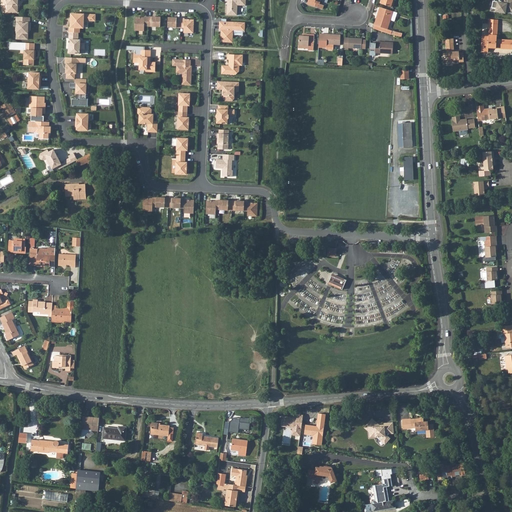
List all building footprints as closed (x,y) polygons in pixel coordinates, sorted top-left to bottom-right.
[(8,0),(8,11),(10,13),(19,14),(20,6),(20,2),(21,2),(21,0),(8,0)] [(231,0),(231,2),(229,4),(229,14),(239,15),(239,5),(247,5),(247,0),(231,0)] [(498,1),(496,11),(506,14),(507,11),(511,11),(511,0),(505,0),(505,2),(498,1)] [(380,11),(376,25),(387,28),(391,17),(395,19),(397,12),(380,6),(379,10),(380,11)] [(71,28),(71,33),(80,33),(81,33),(82,29),(85,29),(86,21),(93,22),(93,15),(73,14),(73,19),(74,19),(73,22),(72,22),(72,28),(71,28)] [(186,20),(186,19),(179,19),(179,18),(154,17),(154,18),(146,17),(146,18),(137,18),(136,31),(146,31),(146,27),(186,28),(186,33),(195,33),(195,20),(186,20)] [(31,24),(32,18),(18,18),(18,22),(19,23),(19,27),(17,29),(17,32),(19,33),(18,40),(30,40),(30,24),(31,24)] [(246,23),(222,22),(221,29),(223,29),(223,41),(234,41),(234,29),(246,30),(246,23)] [(374,24),(373,27),(391,33),(392,30),(387,28),(376,25),(374,24)] [(483,42),(483,52),(490,52),(490,48),(511,48),(511,39),(498,39),(499,24),(490,24),(490,35),(483,35),(483,42)] [(340,33),(318,32),(318,46),(326,46),(325,48),(333,48),(333,43),(339,44),(340,33)] [(80,33),(71,33),(71,40),(72,40),(72,49),(70,49),(70,54),(82,55),(82,50),(86,50),(86,44),(82,44),(82,41),(80,40),(80,33)] [(314,33),(304,33),(304,35),(299,35),(298,44),(308,45),(308,47),(307,49),(313,49),(314,33)] [(344,36),(343,48),(347,49),(347,47),(365,48),(365,39),(361,39),(361,38),(344,36)] [(375,41),(375,43),(375,53),(379,53),(379,56),(389,56),(389,53),(392,53),(393,42),(375,41)] [(455,42),(447,43),(448,53),(448,62),(453,62),(453,60),(460,60),(460,62),(466,62),(465,53),(456,53),(455,42)] [(37,45),(26,44),(26,66),(36,66),(36,58),(37,58),(37,52),(36,52),(37,45)] [(152,51),(142,51),(142,54),(136,54),(136,63),(142,63),(142,65),(142,66),(142,67),(142,68),(143,68),(143,69),(144,69),(144,70),(145,70),(146,70),(148,70),(148,72),(157,72),(157,63),(150,63),(151,60),(152,60),(152,51)] [(245,54),(229,54),(229,59),(231,59),(231,63),(232,64),(232,65),(230,65),(224,65),(223,74),(237,74),(241,71),(241,65),(243,65),(243,60),(244,60),(245,54)] [(81,59),(67,58),(67,64),(68,64),(68,70),(69,70),(68,79),(77,80),(77,83),(88,84),(88,80),(77,80),(77,74),(80,75),(80,65),(81,65),(81,59)] [(193,60),(175,59),(174,66),(179,66),(178,73),(184,73),(184,85),(193,85),(193,73),(192,73),(193,70),(194,65),(192,66),(193,60)] [(409,71),(401,71),(402,79),(409,79),(409,71)] [(42,73),(31,73),(30,81),(43,81),(43,78),(41,78),(42,73)] [(43,85),(43,81),(30,81),(30,89),(41,89),(41,85),(43,85)] [(241,82),(219,81),(219,89),(224,89),(225,89),(225,95),(225,98),(227,100),(234,101),(236,98),(236,91),(240,91),(241,82)] [(77,83),(73,83),(72,88),(79,88),(79,94),(82,94),(82,99),(80,99),(80,100),(75,99),(74,106),(90,106),(90,99),(88,99),(88,88),(91,88),(91,84),(88,84),(77,83)] [(181,93),(180,110),(189,111),(189,105),(191,105),(191,102),(193,100),(193,98),(192,96),(192,93),(181,93)] [(47,97),(32,96),(31,108),(34,108),(46,109),(47,97)] [(7,101),(0,105),(0,107),(3,107),(7,114),(10,113),(11,115),(14,113),(7,101)] [(230,104),(220,104),(220,108),(219,108),(219,122),(230,123),(230,118),(231,117),(231,114),(230,113),(230,104)] [(149,130),(159,131),(160,121),(155,120),(155,114),(153,113),(153,108),(152,107),(142,106),(140,108),(140,112),(141,113),(141,122),(146,122),(147,121),(149,121),(149,123),(150,122),(149,130)] [(485,112),(478,113),(478,120),(506,118),(504,107),(497,107),(497,109),(490,109),(489,108),(484,108),(485,112)] [(46,109),(34,108),(33,116),(44,116),(45,112),(46,112),(46,109)] [(189,111),(180,110),(180,128),(190,129),(190,125),(192,124),(192,122),(191,120),(191,117),(189,117),(189,111)] [(90,114),(79,113),(79,117),(78,117),(78,121),(90,122),(90,114)] [(453,121),(452,121),(453,131),(469,130),(469,128),(475,127),(475,120),(468,121),(468,120),(461,120),(460,117),(453,118),(453,121)] [(90,122),(78,121),(77,125),(79,125),(79,129),(90,130),(90,122)] [(51,122),(36,122),(36,126),(30,126),(30,132),(40,133),(42,134),(42,138),(51,139),(51,133),(53,133),(53,127),(51,127),(51,122)] [(411,122),(403,122),(404,146),(413,146),(411,122)] [(231,129),(221,128),(221,132),(219,132),(219,139),(221,139),(221,142),(220,142),(220,148),(228,148),(228,145),(230,146),(231,129)] [(190,137),(179,137),(179,154),(187,155),(188,149),(190,149),(190,145),(191,144),(191,142),(190,140),(190,137)] [(39,159),(43,160),(46,158),(52,168),(57,166),(58,169),(75,160),(76,159),(73,152),(67,156),(68,157),(63,160),(64,161),(60,163),(52,149),(48,152),(46,149),(39,153),(38,157),(39,159)] [(90,151),(83,155),(86,161),(87,163),(94,159),(90,151)] [(236,152),(225,152),(225,157),(218,157),(218,166),(226,166),(226,168),(224,168),(224,174),(235,174),(235,168),(234,167),(234,158),(236,158),(236,152)] [(494,152),(482,153),(484,170),(484,175),(491,175),(490,170),(493,170),(492,158),(494,158),(494,152)] [(187,155),(179,154),(178,172),(189,172),(189,169),(190,168),(190,165),(189,164),(189,161),(187,161),(187,155)] [(75,160),(78,165),(86,161),(83,155),(76,159),(75,160)] [(413,156),(404,157),(405,180),(414,179),(413,156)] [(489,181),(474,182),(475,196),(485,195),(484,187),(490,187),(489,181)] [(79,182),(65,184),(66,195),(75,195),(75,198),(87,197),(85,183),(79,183),(79,182)] [(196,211),(196,198),(187,198),(187,197),(183,197),(183,196),(175,196),(167,196),(159,195),(159,196),(155,196),(155,197),(145,196),(146,209),(155,210),(155,205),(187,206),(186,211),(196,211)] [(218,199),(209,199),(208,212),(218,212),(218,207),(250,208),(250,213),(259,213),(260,200),(250,200),(251,199),(247,199),(238,198),(238,199),(231,198),(222,198),(218,198),(218,199)] [(494,224),(493,214),(474,216),(475,223),(484,221),(484,232),(497,231),(496,224),(494,224)] [(491,236),(480,236),(481,240),(484,240),(485,257),(482,257),(483,261),(496,260),(494,245),(496,245),(495,239),(491,239),(491,236)] [(74,237),(73,240),(77,240),(76,245),(81,246),(82,237),(74,237)] [(15,240),(14,240),(9,240),(9,251),(14,251),(14,250),(17,250),(17,252),(26,253),(26,246),(25,246),(25,241),(23,241),(23,239),(17,238),(15,240)] [(49,249),(30,248),(30,253),(29,265),(37,265),(43,266),(43,264),(50,265),(50,266),(55,266),(56,252),(56,248),(50,248),(49,249)] [(60,253),(59,265),(65,265),(65,264),(72,264),(72,267),(76,267),(77,254),(60,253)] [(497,266),(486,268),(487,280),(497,279),(497,271),(498,271),(497,266)] [(336,276),(332,274),(329,281),(333,282),(332,284),(343,288),(347,279),(336,274),(336,276)] [(0,308),(10,303),(8,298),(2,301),(0,296),(0,293),(0,294),(0,293),(3,292),(1,288),(0,288),(0,308)] [(502,290),(491,291),(492,304),(502,303),(501,294),(503,294),(502,290)] [(40,312),(49,313),(49,312),(52,312),(53,304),(53,302),(46,302),(46,301),(38,300),(38,299),(34,298),(33,300),(29,300),(29,311),(33,311),(33,310),(40,310),(40,312)] [(57,305),(53,304),(52,312),(52,315),(52,321),(65,322),(65,320),(71,320),(72,307),(74,307),(74,300),(71,300),(68,301),(68,306),(66,306),(64,308),(57,307),(57,305)] [(11,311),(0,316),(3,322),(2,323),(7,333),(5,334),(8,339),(19,334),(12,318),(14,317),(11,311)] [(511,327),(501,329),(501,333),(502,337),(501,337),(498,337),(498,342),(500,342),(501,346),(505,345),(505,351),(511,349),(511,327)] [(25,345),(13,351),(15,354),(17,354),(22,363),(23,362),(26,368),(34,364),(25,345)] [(53,367),(55,367),(60,367),(60,366),(62,366),(62,367),(66,368),(66,371),(71,371),(71,368),(71,360),(72,355),(60,355),(60,356),(56,356),(55,356),(54,361),(53,361),(53,367)] [(326,414),(319,413),(317,424),(325,425),(326,414)] [(98,418),(81,416),(80,429),(96,431),(98,418)] [(233,420),(230,421),(229,431),(249,433),(250,423),(249,423),(250,418),(241,417),(240,419),(233,418),(233,420)] [(424,418),(403,420),(403,428),(416,427),(416,430),(427,429),(427,437),(435,436),(433,424),(428,424),(428,421),(424,421),(424,418)] [(389,433),(394,433),(393,422),(384,423),(384,426),(382,427),(380,425),(377,426),(377,423),(372,419),(366,427),(370,430),(370,432),(371,437),(377,436),(382,440),(383,439),(387,442),(390,438),(388,436),(389,433)] [(158,423),(152,422),(151,434),(169,436),(168,441),(173,441),(174,427),(170,427),(170,425),(158,424),(158,423)] [(322,445),(324,427),(317,426),(306,425),(305,434),(314,435),(313,444),(322,445)] [(104,427),(103,438),(125,440),(126,427),(119,427),(119,429),(104,427)] [(28,431),(20,430),(19,436),(19,440),(27,441),(28,431)] [(198,433),(196,445),(206,446),(205,450),(210,451),(210,447),(218,448),(220,438),(204,436),(204,433),(198,433)] [(32,439),(31,449),(39,450),(38,451),(49,452),(49,451),(68,453),(69,445),(63,444),(60,444),(60,442),(59,441),(58,440),(57,440),(56,440),(55,441),(40,439),(39,440),(32,439)] [(233,439),(232,450),(239,451),(239,455),(246,457),(249,441),(233,439)] [(452,475),(452,476),(457,476),(456,475),(461,474),(461,475),(466,475),(465,463),(455,464),(455,466),(451,467),(452,475)] [(437,465),(438,477),(444,476),(444,475),(448,475),(448,476),(452,475),(451,467),(451,465),(447,466),(447,464),(437,465)] [(309,470),(308,477),(315,479),(314,483),(320,484),(321,475),(329,477),(331,483),(338,481),(334,468),(331,467),(330,467),(325,466),(325,467),(321,466),(321,467),(317,467),(316,471),(309,470)] [(77,481),(76,487),(98,490),(101,472),(78,469),(78,473),(77,481)] [(236,486),(241,486),(247,487),(248,479),(247,479),(248,471),(233,469),(232,476),(237,477),(236,486)] [(420,470),(421,480),(433,478),(432,470),(428,471),(428,469),(420,470)] [(375,495),(376,499),(389,497),(388,487),(393,486),(391,471),(381,473),(383,483),(373,485),(374,491),(377,491),(377,494),(375,495)] [(218,474),(216,485),(218,486),(224,487),(225,484),(226,475),(218,474)] [(228,484),(227,490),(225,505),(236,507),(237,501),(238,498),(239,498),(240,492),(241,486),(236,486),(228,484)] [(47,490),(46,497),(64,501),(66,494),(47,490)] [(169,492),(168,501),(176,502),(177,493),(169,492)] [(177,493),(176,502),(187,504),(188,498),(183,497),(183,494),(177,493)] [(376,503),(373,504),(374,510),(374,511),(396,507),(395,500),(390,501),(389,497),(376,499),(376,500),(375,500),(376,503)]
